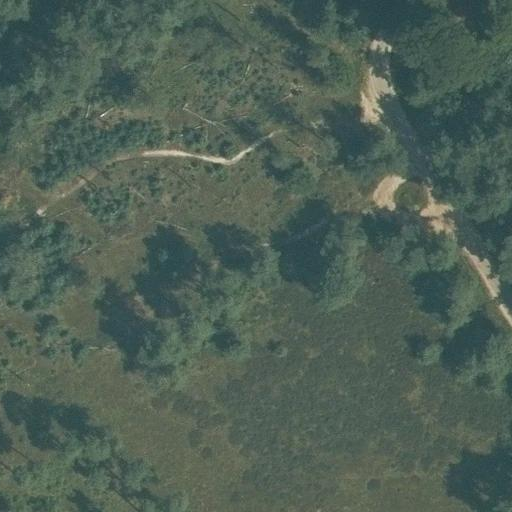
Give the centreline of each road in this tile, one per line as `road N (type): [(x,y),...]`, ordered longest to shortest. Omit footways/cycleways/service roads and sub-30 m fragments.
road 1 (track): [(382,204),(279,243),(239,246),(96,218),(78,196),(83,175),(97,163),(161,152),(230,159),(267,136),(348,117),(380,90)]
road 2 (unclassified): [(404,0),(375,48),(380,90),(511,309)]
road 3 (track): [(462,229),(391,215),(382,204),(421,159)]
